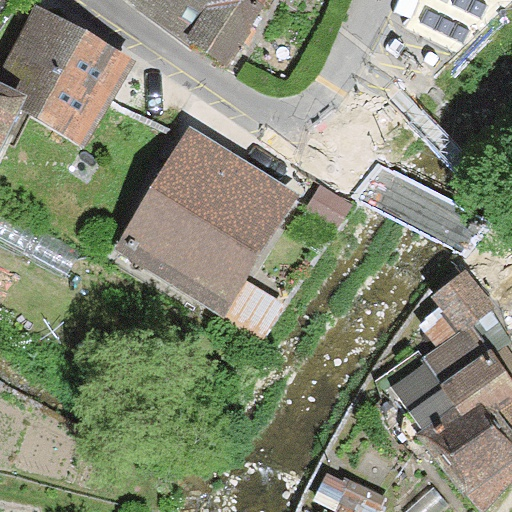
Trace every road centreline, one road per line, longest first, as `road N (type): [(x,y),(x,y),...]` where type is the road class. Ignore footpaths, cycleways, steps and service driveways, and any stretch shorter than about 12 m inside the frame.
road 1 (residential): [(102,0),(311,152)]
road 2 (residential): [(311,152),(471,234)]
road 3 (residential): [(311,152),(375,0)]
